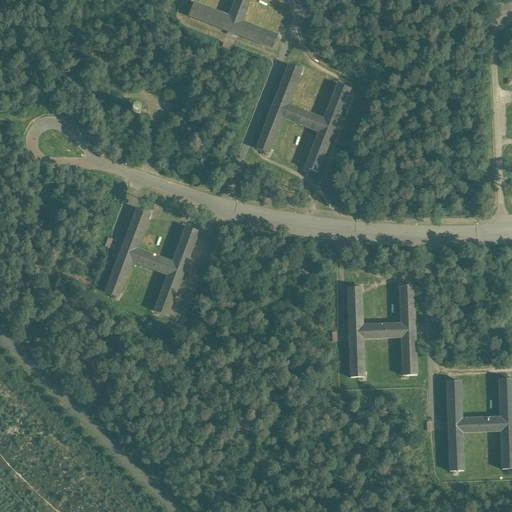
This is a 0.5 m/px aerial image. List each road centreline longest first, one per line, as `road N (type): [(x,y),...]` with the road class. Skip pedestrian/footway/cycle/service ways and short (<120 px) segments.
road 1 (residential): [(100,162),(274,217),(430,234),(511,231)]
road 2 (track): [(177,511),(0,335)]
road 3 (residential): [(100,162),(57,124),(37,130),(38,154),(85,162)]
